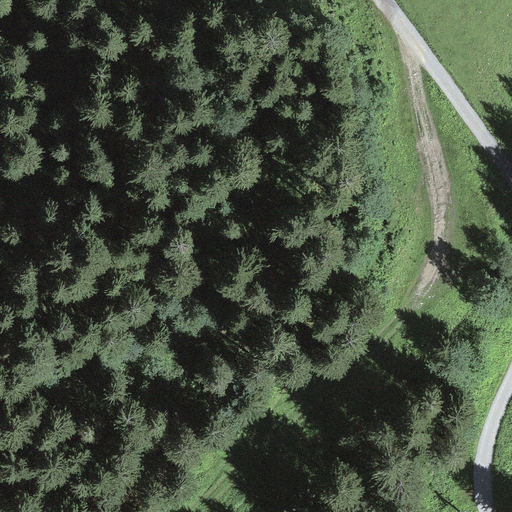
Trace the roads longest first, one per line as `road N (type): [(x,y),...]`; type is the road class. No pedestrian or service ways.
road 1 (track): [(383,0),(511,171)]
road 2 (track): [(511,378),(494,415),(483,475),(490,511)]
